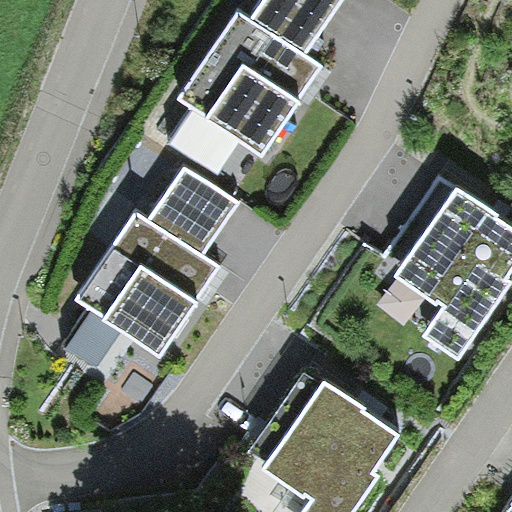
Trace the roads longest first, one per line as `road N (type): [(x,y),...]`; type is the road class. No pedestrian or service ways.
road 1 (residential): [(0,477),(136,458),(197,408),(406,78),(440,0)]
road 2 (residential): [(0,271),(106,0)]
road 3 (residential): [(511,384),(424,511)]
